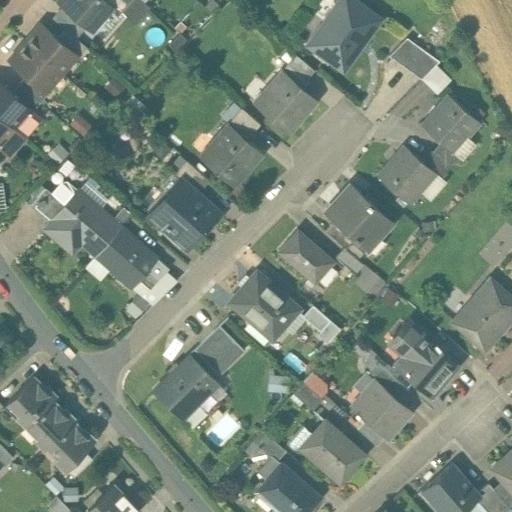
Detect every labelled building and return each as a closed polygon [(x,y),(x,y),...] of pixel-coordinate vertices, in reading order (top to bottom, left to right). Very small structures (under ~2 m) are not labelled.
[(61,0),(60,2),(90,29),(111,5),(105,0),(61,0)] [(131,0),(105,0),(111,5),(120,13),(122,11),(131,0)] [(131,0),(122,11),(134,21),(148,5),(142,0),(131,0)] [(354,0),(339,0),(323,22),(327,24),(312,45),(309,43),(308,44),(343,69),(379,18),(354,0)] [(58,38),(41,24),(26,42),(60,71),(75,54),(76,53),(58,38)] [(87,47),(66,29),(58,38),(76,53),(75,54),(79,57),(87,47)] [(439,60),(407,37),(388,55),(421,78),(439,60)] [(60,71),(26,42),(10,60),(26,74),(44,89),(45,89),(60,71)] [(314,69),(295,53),(287,63),(305,79),(314,69)] [(287,63),(253,101),(288,132),(317,99),(300,84),(305,79),(287,63)] [(44,89),(26,74),(19,83),(40,101),(48,92),(45,89),(44,89)] [(11,92),(0,82),(0,114),(25,136),(40,119),(32,111),(31,111),(28,108),(29,107),(11,92)] [(40,101),(19,83),(11,92),(29,107),(28,108),(31,111),(32,111),(40,101)] [(449,94),(422,125),(440,141),(452,152),(453,150),(479,121),(449,94)] [(260,122),(241,106),(228,122),(246,138),(260,122)] [(25,136),(0,114),(0,145),(1,146),(1,147),(9,154),(25,136)] [(246,138),(228,122),(199,155),(234,185),(262,152),(246,138)] [(452,152),(440,141),(431,150),(449,166),(459,156),(453,150),(452,152)] [(423,160),(405,144),(378,175),(408,202),(434,172),(435,171),(423,160)] [(449,166),(431,150),(423,160),(435,171),(434,172),(440,177),(449,166)] [(210,179),(186,159),(173,174),(178,178),(179,177),(198,193),(210,179)] [(178,178),(148,211),(188,247),(219,212),(198,193),(179,177),(178,178)] [(120,226),(76,188),(67,180),(61,180),(51,192),(63,202),(52,216),(52,217),(95,254),(120,226)] [(392,221),(350,184),(326,211),(334,219),(355,238),(367,249),(392,221)] [(51,192),(45,187),(30,205),(48,221),(52,217),(52,216),(63,202),(51,192)] [(355,238),(334,219),(325,230),(343,246),(346,248),(355,238)] [(157,258),(120,226),(95,254),(133,286),(139,279),(157,258)] [(333,260),(297,228),(278,250),(314,282),(333,260)] [(346,248),(343,246),(335,255),(354,272),(362,263),(346,248)] [(157,258),(139,279),(150,288),(168,268),(157,258)] [(299,307),(256,271),(230,301),(272,338),(299,307)] [(511,297),(489,278),(452,321),(485,349),(511,317),(511,297)] [(312,304),(303,315),(320,331),(330,319),(312,304)] [(436,343),(432,347),(424,340),(426,337),(423,334),(421,335),(405,322),(392,337),(411,354),(402,364),(401,366),(415,377),(431,391),(457,362),(436,343)] [(244,349),(218,323),(193,347),(219,373),(244,349)] [(188,352),(152,388),(182,417),(218,381),(188,352)] [(402,364),(396,359),(387,369),(399,380),(407,386),(415,377),(401,366),(402,364)] [(387,369),(377,360),(366,372),(374,379),(375,378),(390,391),(399,380),(387,369)] [(269,374),(268,387),(283,387),(284,374),(269,374)] [(54,396),(33,375),(7,400),(18,411),(16,413),(26,423),(52,398),(54,396)] [(390,391),(375,378),(374,379),(377,382),(355,407),(352,404),(350,406),(387,438),(412,410),(390,391)] [(321,396),(303,380),(293,392),(311,407),(321,396)] [(72,419),(52,398),(28,422),(38,432),(34,436),(44,446),(48,442),(72,419)] [(72,419),(48,442),(58,453),(54,457),(65,467),(83,449),(93,440),(72,419)] [(364,453),(325,419),(301,447),(339,481),(364,453)] [(285,450),(266,433),(256,445),(275,461),(285,450)] [(13,456),(0,442),(0,459),(5,464),(13,456)] [(83,449),(65,467),(73,476),(92,457),(83,449)] [(511,450),(491,468),(502,480),(511,492),(511,450)] [(305,511),(320,496),(281,462),(256,490),(281,511),(305,511)] [(452,462),(420,489),(440,511),(459,511),(476,498),(480,494),(478,491),(452,462)] [(511,505),(511,492),(502,480),(493,488),(510,507),(511,505)] [(114,481),(87,506),(88,508),(89,507),(93,511),(135,511),(140,508),(114,481)] [(493,488),(488,482),(478,491),(480,494),(476,498),(487,511),(508,511),(511,509),(510,507),(493,488)] [(71,511),(72,511),(56,494),(47,502),(56,511),(71,511)]
